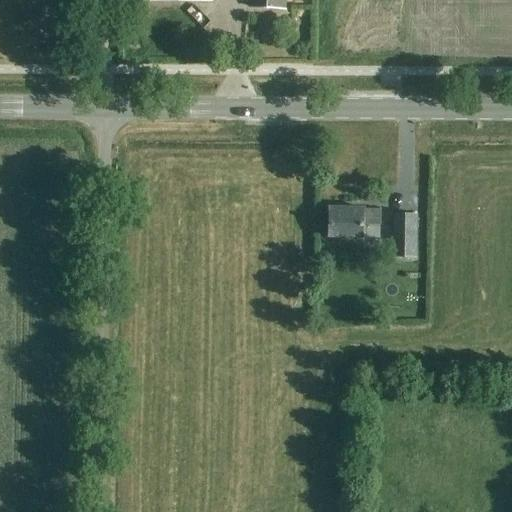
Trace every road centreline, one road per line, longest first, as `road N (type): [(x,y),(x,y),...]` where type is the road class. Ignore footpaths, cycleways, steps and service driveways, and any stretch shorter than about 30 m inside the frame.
road 1 (secondary): [(104,107),(511,112)]
road 2 (unclassified): [(98,511),(104,107)]
